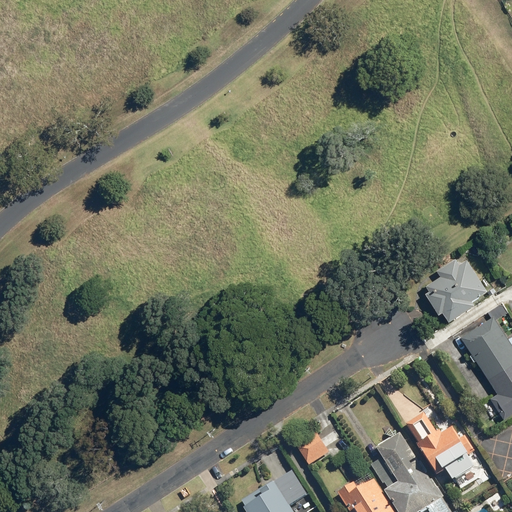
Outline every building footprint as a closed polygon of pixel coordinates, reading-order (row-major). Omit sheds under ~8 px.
[(423,287),(440,313),(443,311),(450,321),(475,304),(472,300),(487,290),(467,259),(459,264),(455,257),(437,269),(441,275),(423,287)] [(511,342),(494,316),(462,337),(498,392),(483,402),(493,418),(501,412),(505,418),(511,413),(511,342)] [(425,413),(407,424),(420,445),(419,446),(438,476),(448,469),(454,480),(476,466),(469,456),(476,451),(465,435),(460,438),(453,427),(442,433),(440,430),(437,432),(425,413)] [(388,489),(385,491),(398,511),(422,511),(428,508),(429,511),(451,511),(442,498),(444,497),(402,432),(377,448),(383,458),(371,465),(383,484),(385,483),(388,489)] [(317,434),(297,447),(309,465),(329,452),(317,434)] [(289,472),(241,500),(248,511),(294,511),(283,494),(297,486),(289,472)] [(355,483),(339,493),(351,511),(396,511),(375,479),(359,490),(355,483)]
